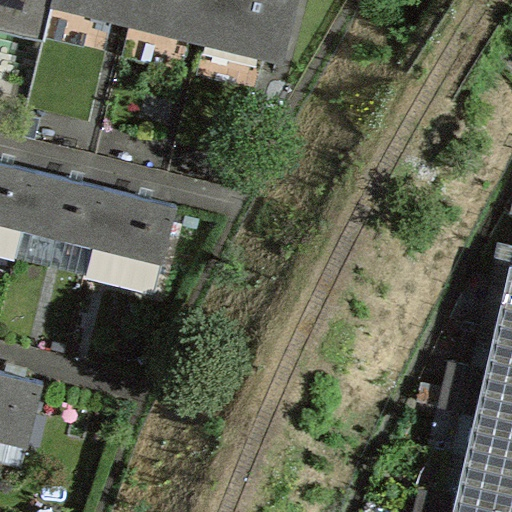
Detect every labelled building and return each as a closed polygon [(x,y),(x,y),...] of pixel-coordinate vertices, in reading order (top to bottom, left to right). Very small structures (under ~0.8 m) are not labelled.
[(0,0),(0,24),(44,35),(52,2),(52,0),(0,0)] [(129,21),(133,0),(52,0),(52,2),(129,21)] [(133,0),(129,21),(205,40),(214,0),(133,0)] [(214,0),(205,40),(282,59),(296,0),(214,0)] [(0,249),(15,253),(22,225),(36,168),(0,159),(0,249)] [(36,168),(22,225),(91,242),(105,185),(67,176),(36,168)] [(84,270),(155,287),(176,203),(137,193),(105,185),(91,242),(84,270)] [(511,270),(498,330),(511,333),(511,270)] [(511,333),(498,330),(484,393),(511,399),(511,333)] [(0,368),(0,435),(27,442),(43,379),(12,371),(0,368)] [(511,399),(484,393),(469,456),(511,466),(511,399)] [(511,511),(511,466),(469,456),(456,511),(511,511)]
